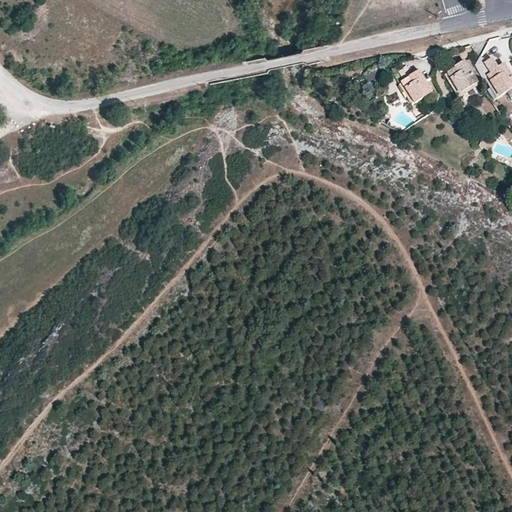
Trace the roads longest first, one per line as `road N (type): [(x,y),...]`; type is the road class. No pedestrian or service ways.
road 1 (track): [(511,472),(390,232),(322,184),(285,174),(230,214),(0,470)]
road 2 (unclassified): [(0,62),(49,98),(95,97),(270,64)]
road 3 (track): [(421,291),(291,511)]
road 4 (residential): [(270,64),(460,23)]
